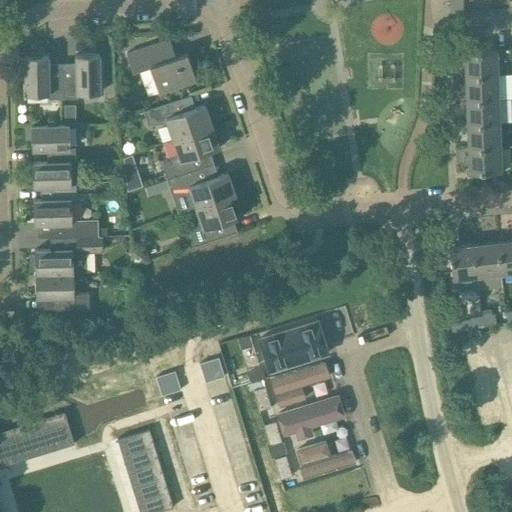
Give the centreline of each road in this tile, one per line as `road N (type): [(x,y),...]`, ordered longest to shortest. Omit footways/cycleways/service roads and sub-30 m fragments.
road 1 (residential): [(404,206),(321,215),(298,205),(269,175),(219,4)]
road 2 (residential): [(454,495),(414,505),(389,494),(349,376),(360,351),(420,336)]
road 3 (residential): [(0,40),(46,14),(219,4)]
road 4 (residential): [(454,495),(420,336)]
road 5 (residential): [(420,336),(404,206)]
